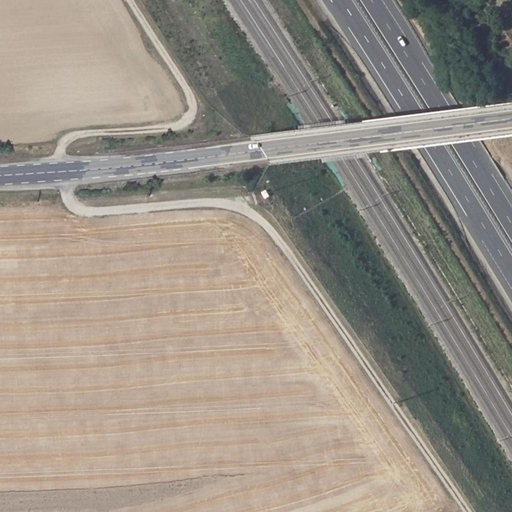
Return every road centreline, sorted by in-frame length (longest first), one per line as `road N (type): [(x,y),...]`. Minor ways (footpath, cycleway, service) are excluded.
road 1 (track): [(129,0),(188,94),(192,118),(174,128),(65,141),(67,201),(83,210),(210,202),(257,217),(469,511)]
road 2 (secondary): [(0,175),(511,119)]
road 3 (motorway): [(339,0),(511,275)]
road 4 (motorway): [(511,224),(371,0)]
